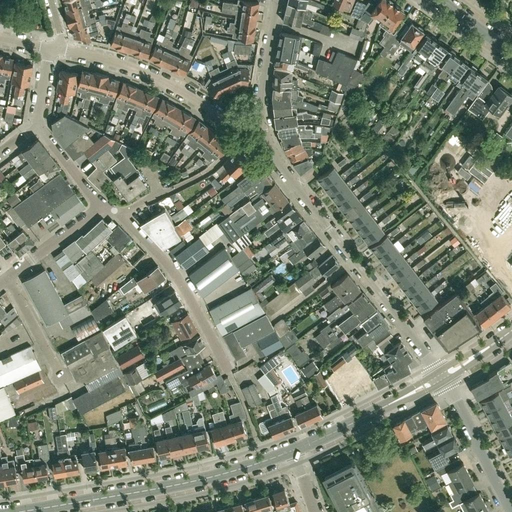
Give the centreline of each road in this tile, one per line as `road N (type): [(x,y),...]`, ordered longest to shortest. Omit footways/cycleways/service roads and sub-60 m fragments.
road 1 (residential): [(442,373),(276,160),(255,119)]
road 2 (secondary): [(13,511),(188,481),(292,449)]
road 3 (residential): [(229,370),(172,269),(118,213)]
road 4 (residential): [(231,123),(163,80),(61,44)]
road 5 (secondary): [(292,449),(442,373)]
road 6 (residential): [(118,213),(219,161),(230,148),(231,123)]
road 7 (residential): [(511,507),(442,373)]
road 8 (residential): [(63,387),(6,278)]
road 9 (residential): [(6,278),(102,205)]
road 10 (residential): [(255,119),(272,0)]
